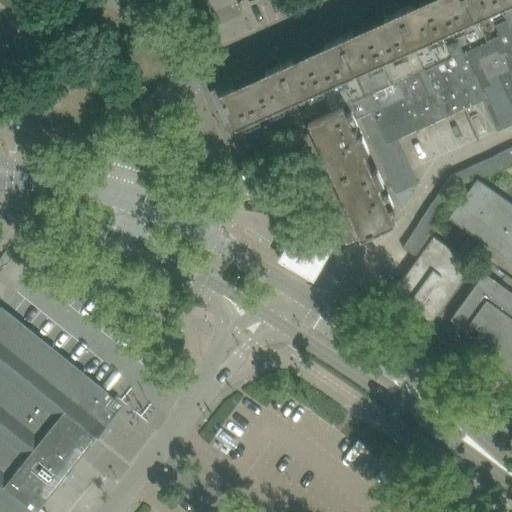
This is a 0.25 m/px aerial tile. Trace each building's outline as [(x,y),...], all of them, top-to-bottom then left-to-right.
[(482,99),(495,130),(511,122),(511,0),(420,0),(262,72),(253,76),(251,72),(244,75),(210,90),(238,153),(279,134),(271,116),(279,112),(286,109),(294,127),(295,127),(347,242),(385,224),(395,220),(389,208),(395,206),(388,191),(383,193),(378,183),(384,181),(377,166),(372,169),(363,150),(369,148),(362,133),(356,136),(352,125),(357,123),(350,108),(345,110),(343,105),(349,102),(357,121),(362,119),(395,192),(418,182),(398,137),(407,132),(482,99)] [(511,160),(511,150),(510,147),(503,150),(508,163),(511,160)] [(508,163),(503,150),(495,154),(501,166),(508,163)] [(501,166),(495,154),(487,157),(493,170),(501,166)] [(493,170),(487,157),(480,161),(485,173),(493,170)] [(485,173),(480,161),(464,168),(469,180),(475,172),(480,176),(485,173)] [(469,180),(464,168),(456,172),(462,184),(469,180)] [(458,185),(462,184),(456,172),(450,175),(445,182),(456,190),(458,185)] [(511,201),(478,177),(450,216),(511,260),(511,201)] [(451,197),(456,190),(445,182),(440,189),(451,197)] [(446,204),(451,197),(440,189),(435,197),(446,204)] [(442,211),(446,204),(435,197),(431,204),(442,211)] [(437,218),(442,211),(431,204),(426,211),(437,218)] [(432,225),(437,218),(426,211),(422,218),(432,225)] [(428,232),(432,225),(422,218),(417,225),(428,232)] [(313,282),(334,243),(298,223),(276,262),(313,282)] [(423,239),(428,232),(417,225),(413,232),(423,239)] [(419,246),(423,239),(413,232),(408,239),(419,246)] [(474,263),(434,235),(390,296),(405,307),(402,311),(411,318),(414,314),(429,325),(474,263)] [(414,253),(419,246),(408,239),(404,246),(414,253)] [(511,290),(485,271),(451,317),(467,329),(473,321),(482,328),(477,336),(486,343),(492,335),(511,349),(511,290)] [(0,511),(34,511),(110,417),(102,411),(112,398),(3,310),(0,313),(0,511)]
